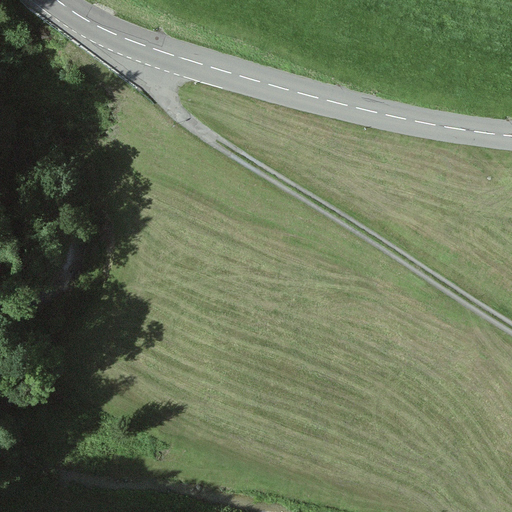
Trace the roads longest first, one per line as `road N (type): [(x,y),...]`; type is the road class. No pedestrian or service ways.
road 1 (unclassified): [(511,324),(216,141),(159,92),(145,67),(147,48)]
road 2 (tertiary): [(147,48),(331,103),(511,135)]
